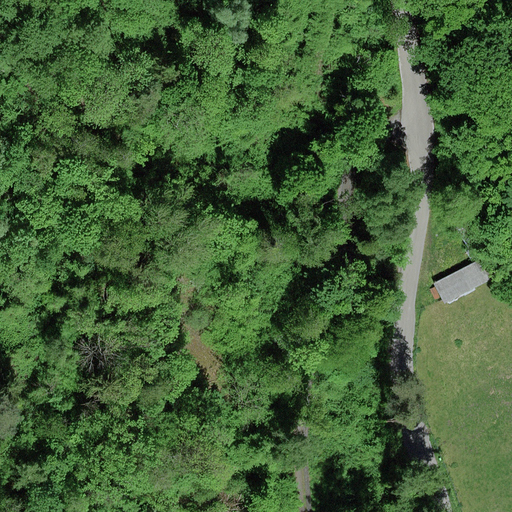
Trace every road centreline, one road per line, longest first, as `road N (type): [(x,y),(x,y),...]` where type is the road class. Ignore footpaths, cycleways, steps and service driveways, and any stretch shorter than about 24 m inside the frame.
road 1 (track): [(397,0),(419,121),(362,142),(349,179),(351,255),(313,335),(301,418),(301,511)]
road 2 (residential): [(442,511),(409,405),(402,346),(421,177),(419,121)]
